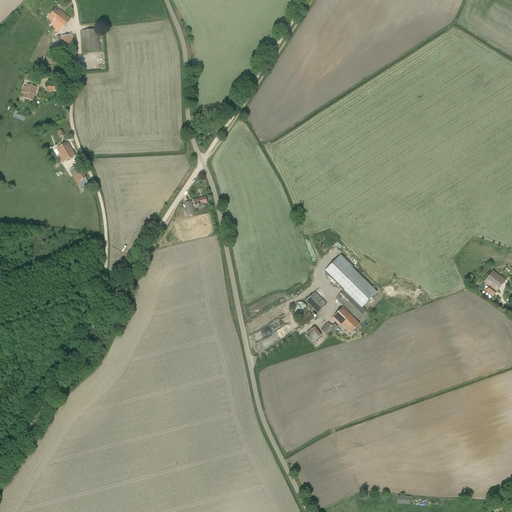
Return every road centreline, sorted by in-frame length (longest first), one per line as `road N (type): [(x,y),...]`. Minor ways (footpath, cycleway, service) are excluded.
road 1 (unclassified): [(308,511),(260,415),(216,200),(189,128),(181,39),(166,0)]
road 2 (track): [(306,0),(115,295)]
road 3 (track): [(115,295),(105,288),(100,198),(71,125),(79,54),(72,0)]
road 4 (track): [(115,295),(0,474)]
